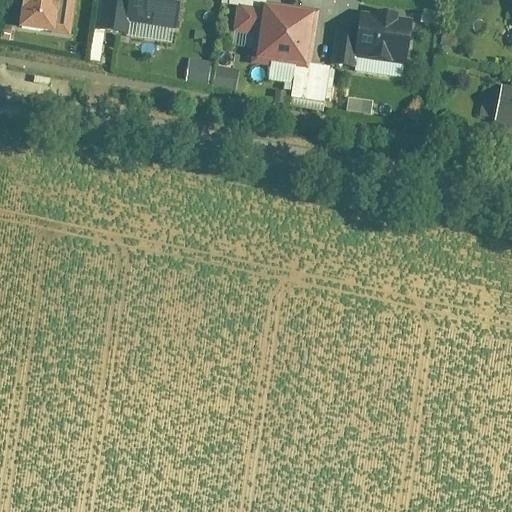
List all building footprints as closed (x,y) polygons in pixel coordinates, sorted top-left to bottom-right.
[(69,38),(73,0),(17,0),(13,30),(69,38)] [(124,22),(127,0),(100,0),(96,31),(123,34),(124,22)] [(124,22),(174,29),(178,0),(127,0),(124,22)] [(260,6),(266,7),(267,0),(220,0),(220,4),(237,6),(260,10),(260,6)] [(256,36),(251,63),(294,69),(309,72),(310,64),(318,15),(266,7),(260,6),(260,10),(237,6),(233,33),(256,36)] [(404,71),(412,20),(359,12),(357,29),(352,63),(404,71)] [(352,63),(357,29),(337,26),(331,68),(350,71),(352,63)] [(87,62),(96,63),(98,34),(89,34),(87,62)] [(331,68),(310,64),(309,72),(294,69),(289,106),(324,112),(331,68)] [(235,91),(239,71),(215,66),(211,87),(235,91)] [(511,88),(500,86),(491,127),(511,131),(511,88)] [(347,98),(345,111),(370,115),(372,102),(347,98)]
